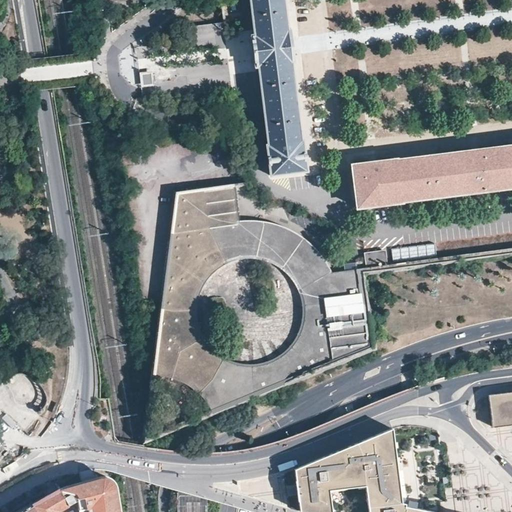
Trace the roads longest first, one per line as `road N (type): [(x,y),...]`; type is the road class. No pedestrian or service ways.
road 1 (tertiary): [(115,449),(97,444),(85,428),(88,364),(29,0)]
road 2 (tertiary): [(451,383),(246,457),(115,449)]
road 3 (residential): [(171,0),(124,40),(113,67),(128,103),(210,132)]
road 4 (tertiary): [(302,402),(178,466),(162,490),(163,511)]
road 5 (tertiary): [(511,321),(395,354),(342,385)]
road 6 (tertiary): [(342,385),(357,387),(511,335)]
road 7 (unclassified): [(227,511),(244,459),(302,402)]
